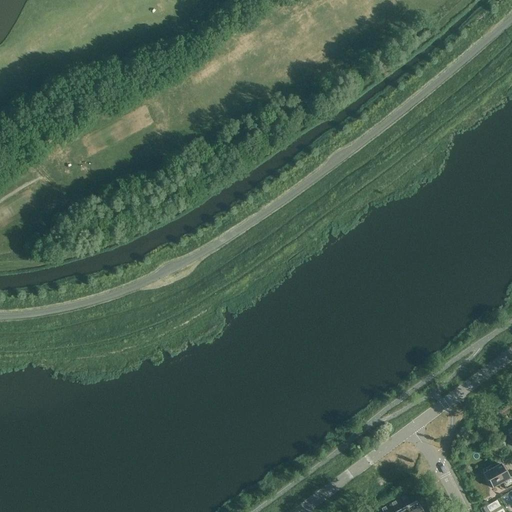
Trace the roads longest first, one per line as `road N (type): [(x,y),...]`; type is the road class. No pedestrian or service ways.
road 1 (unclassified): [(511,18),(344,156),(194,257),(94,301),(0,316)]
road 2 (unknown): [(511,66),(301,232),(177,314),(99,343),(0,352)]
road 3 (tertiary): [(299,511),(413,429)]
road 4 (tertiary): [(413,429),(511,353)]
